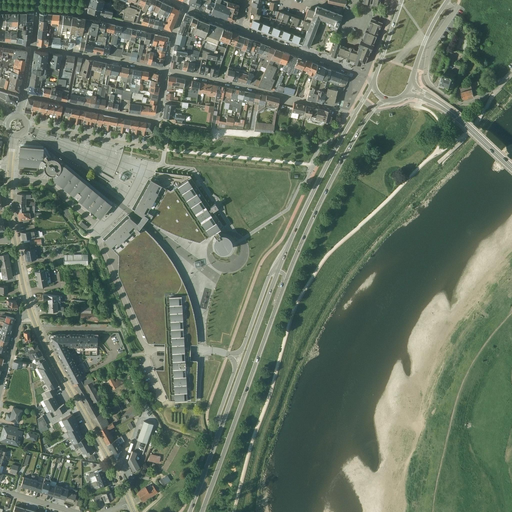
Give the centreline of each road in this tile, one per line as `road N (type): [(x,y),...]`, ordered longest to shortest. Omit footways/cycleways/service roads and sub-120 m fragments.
road 1 (track): [(434,151),(330,248),(294,302),(231,511)]
road 2 (primary): [(202,511),(285,279)]
road 3 (residential): [(9,177),(47,182),(94,221),(150,349)]
road 4 (tertiary): [(129,500),(30,311)]
road 5 (primary): [(285,279),(338,163),(386,98)]
road 6 (residential): [(354,112),(164,70)]
road 7 (primary): [(277,270),(217,432)]
road 8 (primary): [(354,112),(280,262)]
road 9 (residential): [(495,86),(457,101),(431,85),(428,50),(455,8)]
road 10 (residential): [(239,27),(373,77)]
road 11 (residential): [(30,46),(164,70)]
road 12 (residential): [(22,94),(154,118)]
